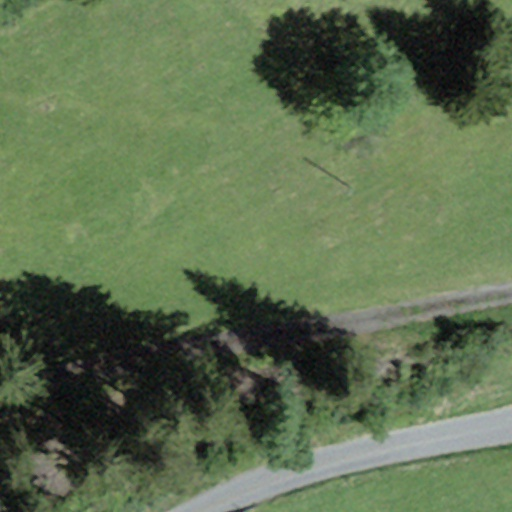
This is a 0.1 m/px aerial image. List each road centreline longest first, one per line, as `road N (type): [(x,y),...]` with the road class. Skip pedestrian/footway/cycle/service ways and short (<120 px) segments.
road 1 (track): [(511,294),(0,383)]
road 2 (unclassified): [(200,511),(293,463),(511,419)]
